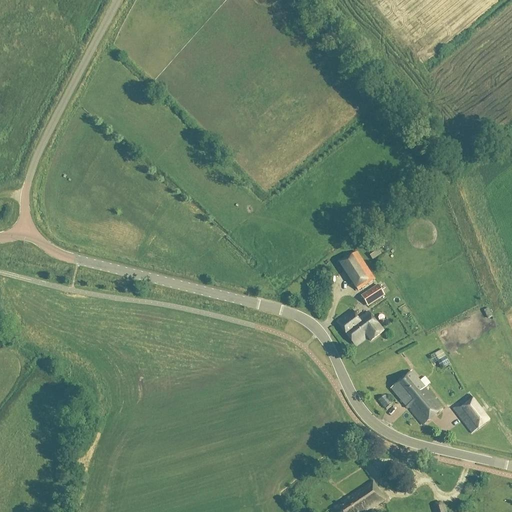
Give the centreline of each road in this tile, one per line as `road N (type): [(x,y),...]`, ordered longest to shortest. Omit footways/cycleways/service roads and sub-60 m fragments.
road 1 (tertiary): [(511,466),(414,446),(378,428),(352,400),(322,336),(286,311),(78,262),(29,230)]
road 2 (unclassified): [(119,0),(35,159),(24,200),(29,230)]
